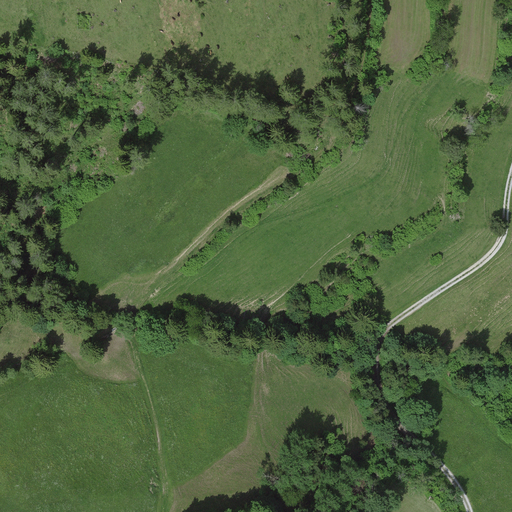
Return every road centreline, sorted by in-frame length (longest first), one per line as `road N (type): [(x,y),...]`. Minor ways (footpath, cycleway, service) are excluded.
road 1 (track): [(365,0),(365,42),(330,121),(230,211),(133,317),(162,452),(163,511)]
road 2 (track): [(475,511),(462,482),(387,417),(377,340),(405,312),(490,258),(509,229),(511,186)]
